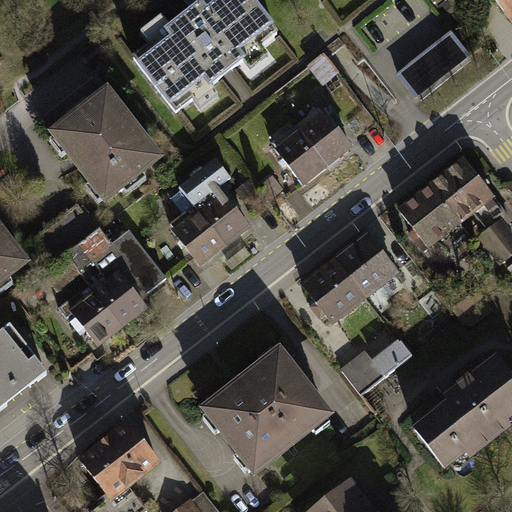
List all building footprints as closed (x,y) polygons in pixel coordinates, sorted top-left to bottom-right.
[(141,64),(184,118),(199,107),(207,117),(229,100),(222,91),(247,73),(254,82),(279,63),(270,51),(287,38),(256,0),(201,0),(199,2),(206,12),(179,33),(171,23),(150,39),(159,50),(141,64)] [(511,0),(493,0),(511,23),(511,22),(511,0)] [(398,78),(415,98),(468,57),(451,36),(398,78)] [(324,55),(310,66),(323,84),(338,73),(324,55)] [(56,134),(108,200),(156,163),(105,96),(56,134)] [(297,128),(328,167),(352,148),(326,115),(325,117),(320,110),(297,128)] [(278,153),(303,186),(328,167),(297,128),(275,145),(280,152),(278,153)] [(442,183),(472,223),(480,217),(493,234),(484,240),(505,268),(511,262),(511,214),(502,201),(505,199),(475,159),(442,183)] [(203,267),(229,248),(255,228),(226,190),(237,181),(222,162),(185,190),(202,211),(176,231),(203,267)] [(472,223),(442,183),(406,210),(436,250),(472,223)] [(255,184),(241,194),(255,212),(268,202),(255,184)] [(68,255),(99,231),(79,206),(32,243),(51,268),(68,255)] [(96,292),(124,329),(150,309),(143,300),(166,282),(129,233),(111,247),(99,231),(68,255),(78,270),(96,292)] [(0,285),(25,265),(0,233),(0,285)] [(342,263),(373,300),(405,273),(374,236),(342,263)] [(78,270),(68,255),(51,268),(43,273),(54,288),(78,270)] [(310,290),(341,326),(373,300),(342,263),(310,290)] [(473,333),(497,315),(479,291),(455,309),(473,333)] [(70,311),(98,348),(124,329),(96,292),(70,311)] [(0,402),(44,368),(11,327),(0,335),(0,402)] [(347,372),(366,397),(419,358),(407,342),(376,364),(370,355),(347,372)] [(255,472),(327,416),(279,356),(208,412),(255,472)] [(417,431),(445,468),(467,452),(472,458),(510,430),(505,424),(511,418),(511,379),(497,360),(447,399),(451,405),(417,431)] [(93,511),(145,511),(147,511),(129,487),(159,464),(131,427),(83,463),(111,499),(93,511)] [(371,511),(351,485),(316,511),(371,511)] [(180,511),(218,511),(204,494),(180,511)]
